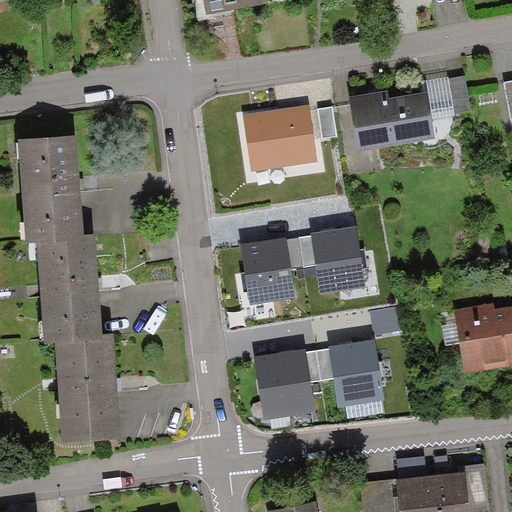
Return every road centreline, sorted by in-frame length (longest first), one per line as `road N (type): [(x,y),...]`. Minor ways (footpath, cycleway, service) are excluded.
road 1 (residential): [(172,80),(225,454)]
road 2 (residential): [(172,80),(354,59),(511,27)]
road 3 (residential): [(225,454),(494,426)]
road 4 (residential): [(0,486),(225,454)]
road 5 (residential): [(0,99),(172,80)]
